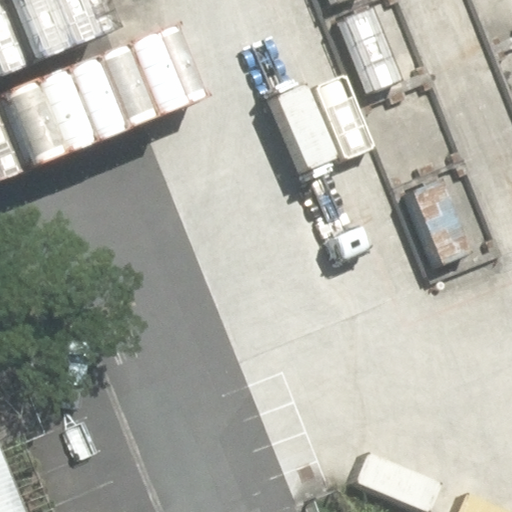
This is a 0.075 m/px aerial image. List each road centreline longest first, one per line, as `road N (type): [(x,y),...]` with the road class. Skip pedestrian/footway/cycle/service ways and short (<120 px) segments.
road 1 (unknown): [(127,347),(511,369)]
road 2 (unknown): [(206,0),(89,186),(62,170),(0,172)]
road 3 (unknown): [(177,350),(106,196),(89,186)]
